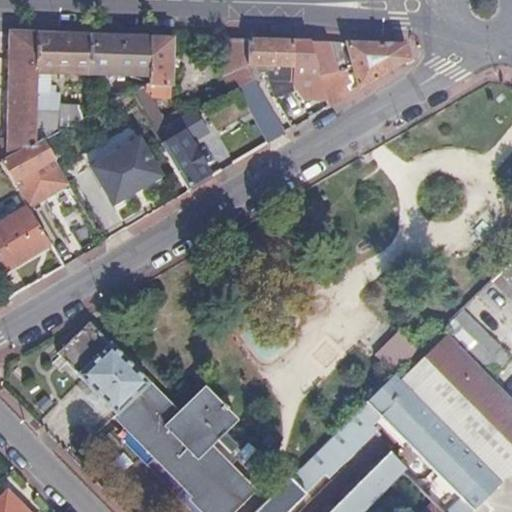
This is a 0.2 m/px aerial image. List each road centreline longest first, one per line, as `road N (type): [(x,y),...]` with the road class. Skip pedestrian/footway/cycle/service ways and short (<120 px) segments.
road 1 (residential): [(0,333),(445,67),(469,37)]
road 2 (secondary): [(450,6),(156,0)]
road 3 (residential): [(92,511),(0,414)]
